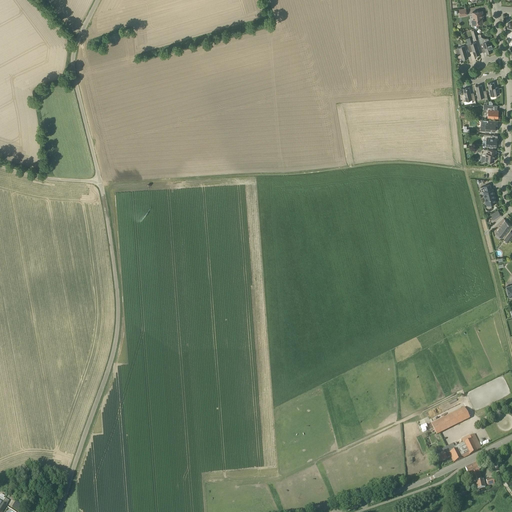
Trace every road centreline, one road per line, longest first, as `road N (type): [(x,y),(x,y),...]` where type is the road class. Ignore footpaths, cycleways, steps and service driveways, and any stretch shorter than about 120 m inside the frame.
road 1 (track): [(465,169),(385,162),(99,184)]
road 2 (unclassified): [(60,505),(117,336),(99,184)]
road 3 (unclassified): [(99,184),(72,63),(98,0)]
road 4 (track): [(465,169),(511,354)]
road 5 (tertiary): [(333,511),(487,450)]
